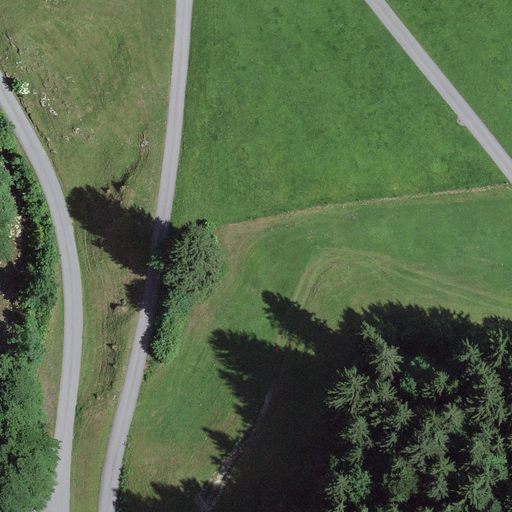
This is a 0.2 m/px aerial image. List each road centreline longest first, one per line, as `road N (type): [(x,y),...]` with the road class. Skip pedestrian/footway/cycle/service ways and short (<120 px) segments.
road 1 (unclassified): [(108,511),(113,457),(149,317),(186,0)]
road 2 (unclassified): [(58,511),(73,280),(40,161),(0,85)]
road 3 (unclassified): [(376,0),(511,170)]
